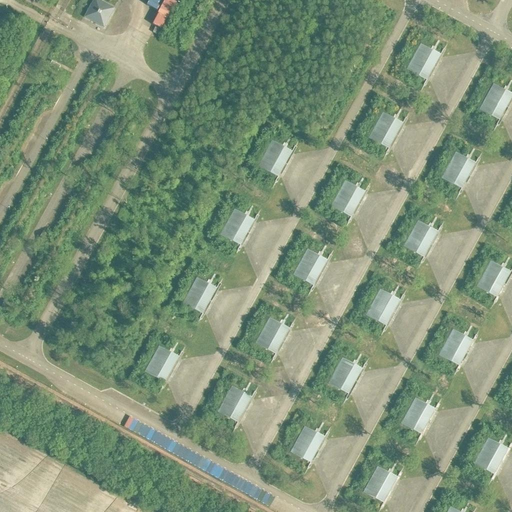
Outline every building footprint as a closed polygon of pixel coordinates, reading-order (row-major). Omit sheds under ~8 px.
[(97,0),(93,0),(83,19),(104,30),(115,10),(97,0)] [(440,56),(420,45),(406,70),(426,81),(440,56)] [(48,69),(56,74),(60,67),(52,62),(48,69)] [(511,98),(511,95),(494,85),(480,111),(499,122),(511,98)] [(402,124),(383,113),(368,139),(388,150),(402,124)] [(292,153),(272,142),(258,168),(278,178),(292,153)] [(476,164),(456,154),(442,179),(462,190),(476,164)] [(365,193),(345,182),(331,208),(351,218),(365,193)] [(254,221),(235,210),(220,236),(240,247),(254,221)] [(438,233),(419,222),(404,248),(424,259),(438,233)] [(327,261),(307,250),(293,276),(313,287),(327,261)] [(509,274),(489,263),(475,289),(495,300),(509,274)] [(216,291),(196,280),(182,305),(202,316),(216,291)] [(401,301),(381,291),(367,316),(387,327),(401,301)] [(289,331),(269,320),(255,345),(275,356),(289,331)] [(471,343),(452,332),(437,357),(457,368),(471,343)] [(178,359),(159,348),(144,374),(164,385),(178,359)] [(363,371),(343,360),(329,386),(348,397),(363,371)] [(251,399),(231,388),(217,414),(237,425),(251,399)] [(433,412),(413,401),(399,427),(419,438),(433,412)] [(325,440),(305,429),(291,455),(311,465),(325,440)] [(507,453),(487,442),(473,467),(493,478),(507,453)] [(395,481),(376,470),(362,496),(381,507),(395,481)]
